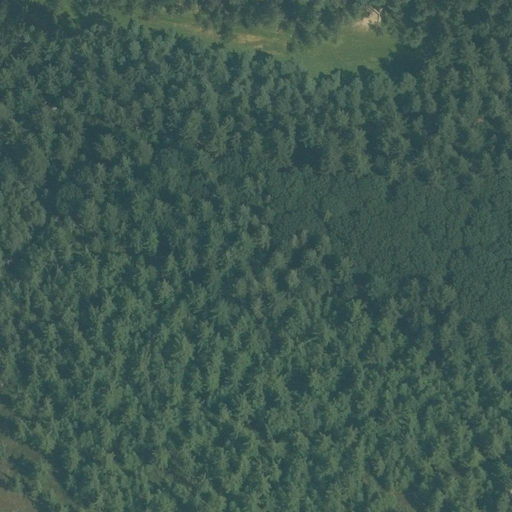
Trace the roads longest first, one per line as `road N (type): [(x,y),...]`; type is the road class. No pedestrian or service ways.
road 1 (track): [(0,77),(80,137),(511,223)]
road 2 (track): [(10,284),(99,141)]
